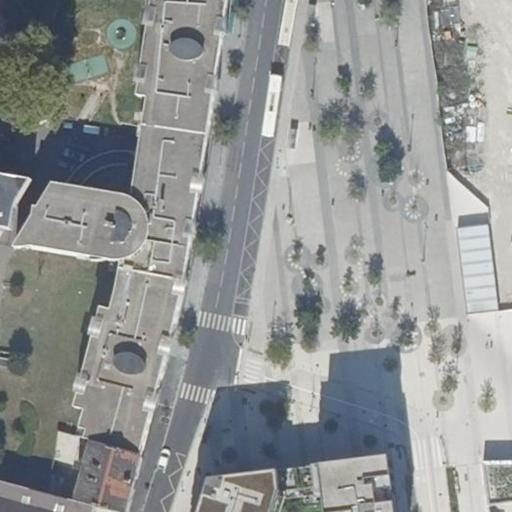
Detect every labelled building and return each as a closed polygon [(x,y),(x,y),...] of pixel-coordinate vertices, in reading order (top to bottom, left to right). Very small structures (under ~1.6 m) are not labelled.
[(151,113),(217,124),(235,0),(157,0),(143,89),(154,94),(151,113)] [(145,150),(141,172),(199,182),(206,190),(211,158),(217,124),(151,113),(145,150)] [(0,236),(19,224),(12,213),(0,211),(0,201),(22,208),(38,175),(0,168),(0,236)] [(59,180),(20,242),(81,253),(127,261),(192,272),(206,190),(199,182),(141,172),(138,191),(59,180)] [(192,272),(127,261),(118,304),(107,302),(96,347),(86,383),(82,400),(89,406),(84,432),(88,433),(99,436),(149,447),(162,400),(170,366),(192,272)] [(86,495),(133,508),(149,447),(99,436),(90,471),(92,472),(86,495)] [(391,511),(385,462),(190,483),(182,511),(391,511)] [(511,462),(490,463),(491,504),(511,503),(511,462)] [(131,511),(133,508),(86,495),(0,472),(0,511),(131,511)]
